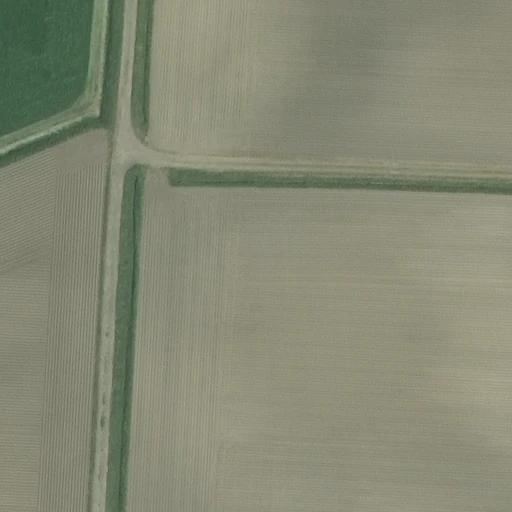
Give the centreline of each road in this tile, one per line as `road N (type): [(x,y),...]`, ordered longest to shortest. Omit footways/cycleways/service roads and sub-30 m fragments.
road 1 (track): [(130,0),(96,511)]
road 2 (track): [(120,159),(511,177)]
